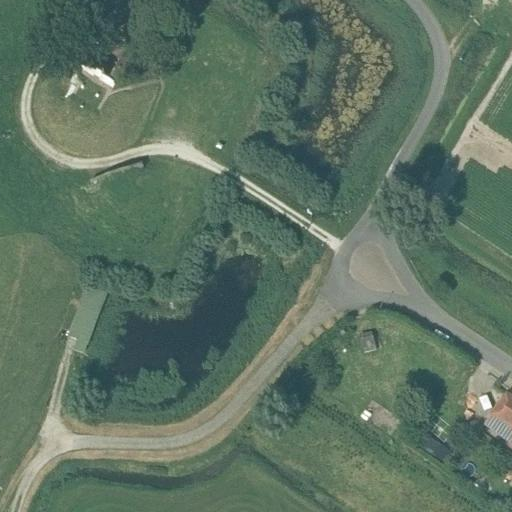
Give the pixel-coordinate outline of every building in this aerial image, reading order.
[(111,81),(82,67),(77,77),(59,69),(57,74),(74,82),(64,102),(101,121),(119,86),(121,87),(130,69),(130,53),(127,51),(111,81)] [(93,191),(105,191),(113,213),(140,204),(132,181),(142,174),(139,165),(90,182),(93,191)] [(108,293),(86,286),(68,337),(76,340),(72,351),(85,356),(108,293)] [(372,333),(359,336),(363,354),(376,351),(372,333)] [(511,401),(507,397),(486,426),(507,442),(506,444),(511,448),(511,401)] [(421,435),(414,445),(444,465),(451,455),(421,435)]
